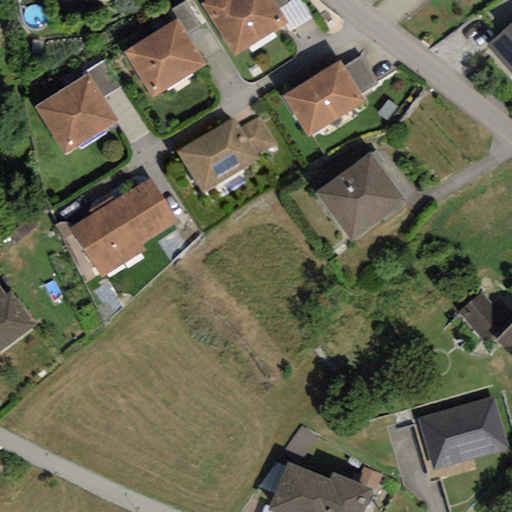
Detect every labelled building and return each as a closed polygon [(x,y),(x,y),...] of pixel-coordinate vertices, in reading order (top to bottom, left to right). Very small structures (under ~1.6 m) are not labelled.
[(213,0),(201,8),(234,62),(288,29),(270,0),(213,0)] [(178,23),(123,57),(152,102),(206,68),(178,23)] [(511,27),(486,50),(511,78),(511,27)] [(360,58),(343,69),(360,96),(378,85),(360,58)] [(282,102),(308,142),(366,104),(360,96),(343,69),(340,64),(282,102)] [(88,79),(35,112),(65,160),(118,127),(88,79)] [(259,121),(236,135),(255,165),(277,152),(259,121)] [(236,135),(233,130),(176,166),(203,210),(260,173),(255,165),(236,135)] [(372,159),(315,201),(350,248),(407,206),(372,159)] [(149,180),(70,231),(102,280),(145,253),(141,246),(177,223),(149,180)] [(0,291),(0,355),(35,329),(9,296),(6,299),(0,291)] [(482,294),(458,316),(487,347),(511,323),(511,311),(499,297),(491,305),(482,294)] [(511,330),(495,349),(511,363),(511,330)] [(494,399),(417,421),(432,474),(509,452),(494,399)] [(329,485),(286,468),(268,511),(365,511),(373,495),(332,478),(329,485)]
